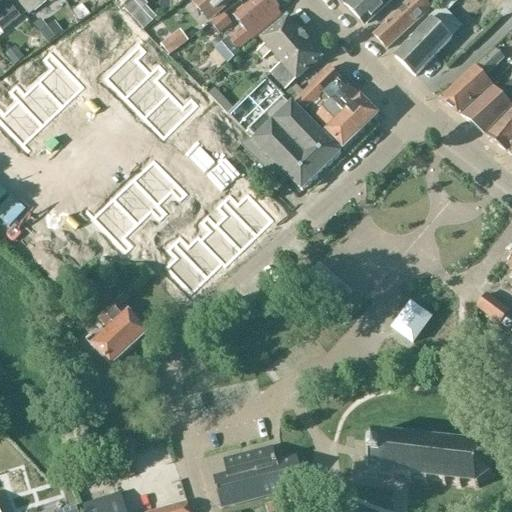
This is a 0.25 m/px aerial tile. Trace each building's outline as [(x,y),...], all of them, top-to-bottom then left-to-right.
[(0,0),(0,30),(3,34),(21,18),(6,0),(0,0)] [(47,0),(16,0),(30,17),(49,2),(47,0)] [(85,21),(97,11),(88,0),(81,0),(74,7),(85,21)] [(201,0),(196,5),(205,15),(214,7),(220,15),(228,8),(227,6),(234,0),(201,0)] [(229,40),(217,52),(222,58),(228,65),(241,54),(240,52),(253,41),(254,42),(268,30),(263,25),(279,11),(280,10),(271,0),(258,0),(235,20),(244,31),(231,42),(229,40)] [(395,0),(354,0),(347,8),(363,25),(369,25),(395,0)] [(388,51),(432,10),(422,0),(412,0),(405,6),(407,8),(375,38),(388,51)] [(125,11),(133,20),(142,11),(134,2),(125,11)] [(212,26),(221,37),(233,27),(225,16),(212,26)] [(261,40),(267,46),(259,53),(265,60),(272,54),(282,65),(271,75),(285,92),(322,60),(287,18),(261,40)] [(48,45),(64,34),(56,22),(40,34),(48,45)] [(452,40),(431,22),(396,59),(415,78),(452,40)] [(180,32),(161,46),(170,57),(188,43),(180,32)] [(139,46),(104,80),(124,100),(151,75),(137,61),(146,53),(139,46)] [(25,59),(16,48),(6,56),(15,67),(25,59)] [(486,60),(441,102),(460,117),(492,86),(480,74),(482,72),(486,76),(494,68),(495,69),(504,60),(497,52),(487,62),(486,60)] [(52,69),(38,82),(64,109),(84,89),(50,54),(44,60),(52,69)] [(331,70),(314,87),(362,137),(380,119),(350,89),(348,92),(339,83),(342,80),(331,70)] [(31,89),(18,102),(43,128),(63,109),(38,82),(30,74),(23,80),(31,89)] [(151,75),(125,101),(144,121),(170,95),(178,87),(172,80),(164,88),(151,75)] [(485,137),(511,108),(511,83),(506,89),(507,90),(501,96),(494,90),(463,119),(485,137)] [(345,154),(362,137),(314,87),(296,105),(306,115),(307,114),(329,135),(327,136),(345,154)] [(170,95),(144,121),(162,141),(198,107),(192,101),(183,109),(170,95)] [(283,99),(248,135),(251,139),(242,148),(282,188),(290,180),(301,191),(303,193),(341,155),(293,106),(291,107),(283,99)] [(0,111),(0,123),(23,148),(43,128),(18,102),(4,115),(0,111)] [(511,110),(506,116),(487,138),(508,154),(511,148),(511,110)] [(154,161),(133,180),(158,207),(172,194),(180,202),(187,197),(154,161)] [(133,181),(113,200),(138,227),(146,235),(153,229),(145,220),(158,208),(133,181)] [(230,198),(224,203),(257,238),(273,223),(249,196),(238,206),(230,198)] [(113,200),(93,219),(126,255),(132,249),(124,240),(138,227),(113,200)] [(226,217),(217,226),(242,253),(257,238),(224,203),(218,209),(226,217)] [(211,232),(201,241),(226,268),(241,253),(208,218),(202,224),(211,232)] [(179,240),(173,245),(207,280),(223,265),(197,238),(187,248),(179,240)] [(175,259),(165,269),(191,295),(206,281),(173,245),(167,251),(175,259)] [(510,313),(488,296),(477,310),(500,327),(510,313)] [(127,317),(116,306),(99,322),(110,334),(93,350),(112,370),(148,337),(128,316),(127,317)] [(412,307),(394,332),(414,344),(432,321),(412,307)] [(64,371),(85,394),(101,380),(80,356),(64,371)] [(511,362),(496,380),(511,395),(511,362)] [(369,476),(375,476),(375,479),(378,480),(379,477),(392,478),(392,481),(395,481),(396,479),(409,480),(409,483),(412,483),(412,480),(425,482),(425,485),(428,485),(428,482),(444,484),(444,487),(447,487),(447,484),(459,486),(459,489),(461,489),(462,486),(475,488),(476,491),(480,490),(479,487),(489,479),(492,480),(494,478),(491,476),(492,463),(496,462),(495,459),(492,460),(483,449),(485,447),(482,445),(480,448),(466,447),(467,442),(464,442),(463,446),(451,445),(452,441),(449,440),(448,445),(432,443),(433,438),(430,438),(429,442),(416,441),(416,437),(413,436),(413,441),(399,439),(400,435),(397,435),(396,439),(383,437),(383,433),(380,433),(380,437),(374,436),(373,445),(368,444),(368,448),(372,448),(370,464),(366,463),(366,467),(370,467),(369,476)] [(227,475),(214,479),(222,510),(305,489),(298,458),(277,463),(273,449),(223,462),(227,475)] [(121,482),(136,477),(129,458),(115,463),(121,482)] [(161,511),(162,511),(159,511),(128,511),(124,495),(84,507),(85,511),(161,511)] [(292,511),(289,500),(266,506),(267,511),(292,511)] [(189,511),(187,503),(162,511),(161,511),(189,511)]
